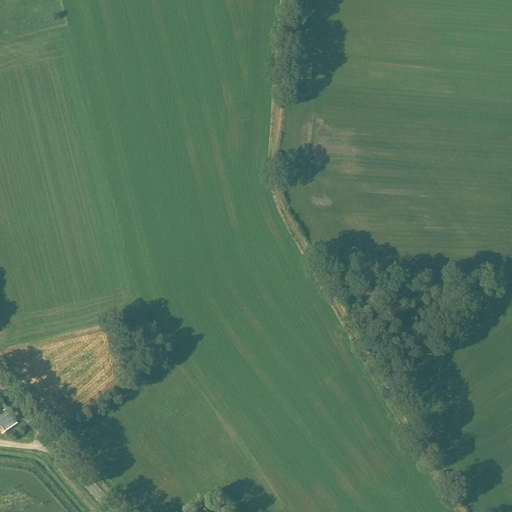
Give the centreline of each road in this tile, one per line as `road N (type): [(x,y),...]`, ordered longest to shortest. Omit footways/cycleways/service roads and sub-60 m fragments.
road 1 (track): [(283,0),(270,147),(286,235),(462,511)]
road 2 (tertiary): [(111,511),(0,383)]
